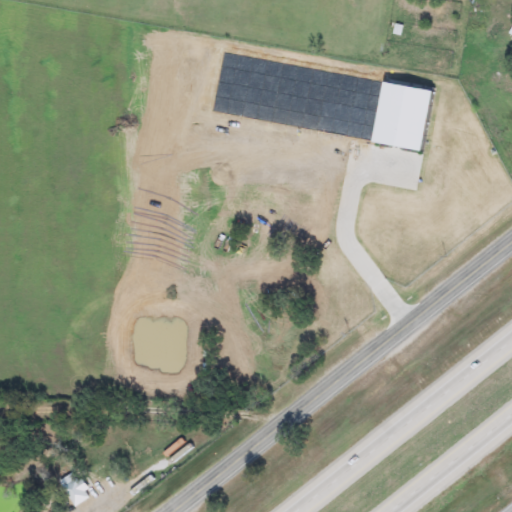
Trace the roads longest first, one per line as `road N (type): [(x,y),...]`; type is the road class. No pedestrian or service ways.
road 1 (tertiary): [(511,234),(161,511)]
road 2 (motorway): [(511,332),(288,511)]
road 3 (track): [(278,420),(0,406)]
road 4 (residential): [(403,320),(351,253),(346,223),(355,163),(417,174)]
road 5 (motorway): [(388,511),(511,413)]
